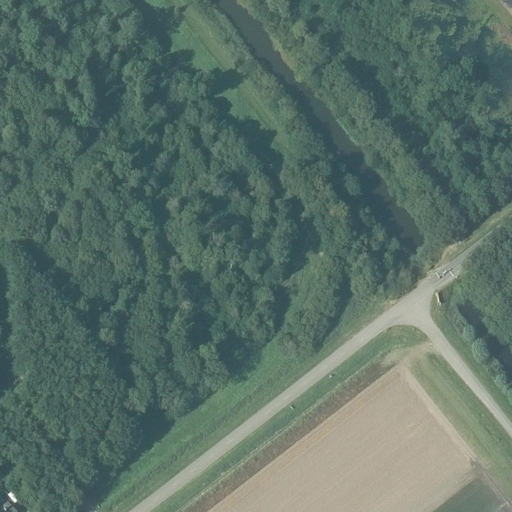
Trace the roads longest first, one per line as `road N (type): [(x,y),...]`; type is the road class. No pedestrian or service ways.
road 1 (unclassified): [(143,511),(409,304)]
road 2 (unclassified): [(511,436),(409,304)]
road 3 (unclassified): [(409,304),(511,221)]
